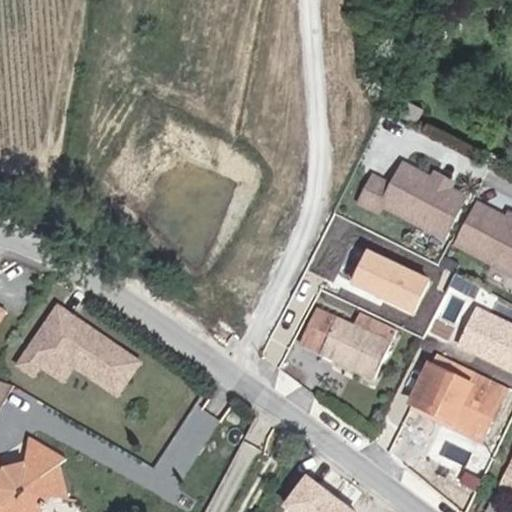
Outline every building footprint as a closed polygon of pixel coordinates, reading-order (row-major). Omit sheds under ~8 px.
[(402,111),(396,123),(416,132),(422,120),(402,111)] [(381,217),(443,248),(464,207),(448,199),(441,202),(432,197),(430,191),(401,176),(390,197),(371,187),(358,214),(378,224),(381,217)] [(451,194),(433,185),(430,191),(432,197),(441,202),(448,199),(451,194)] [(511,237),(508,235),(506,228),(476,214),(456,255),(511,283),(511,237)] [(433,314),(447,276),(379,251),(365,289),(433,314)] [(0,333),(14,308),(0,300),(0,333)] [(126,397),(151,358),(62,300),(20,365),(40,378),(46,368),(71,384),(81,368),(126,397)] [(511,368),(511,318),(482,305),(463,345),(511,368)] [(337,314),(318,348),(387,385),(407,351),(337,314)] [(446,372),(427,408),(490,440),(509,404),(446,372)] [(0,377),(0,414),(14,384),(0,377)] [(194,461),(215,415),(193,405),(172,451),(194,461)] [(0,452),(0,482),(6,495),(0,501),(0,508),(8,511),(24,511),(25,511),(39,505),(50,489),(57,488),(68,490),(63,461),(69,450),(33,429),(30,457),(9,463),(0,452)] [(374,511),(320,473),(296,507),(303,511),(374,511)] [(511,511),(511,508),(500,503),(496,511),(511,511)]
